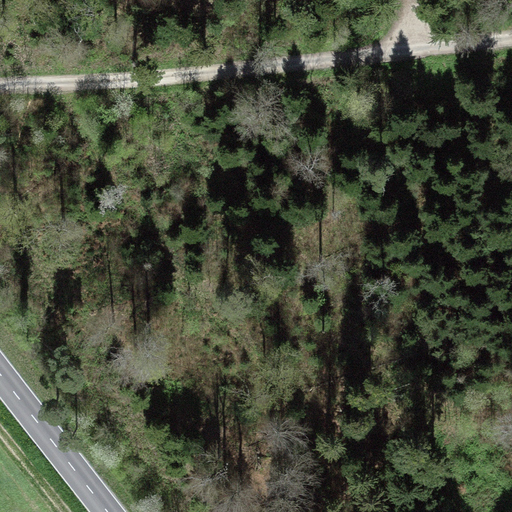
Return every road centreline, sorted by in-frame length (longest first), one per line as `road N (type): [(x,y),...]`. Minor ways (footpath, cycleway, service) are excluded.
road 1 (track): [(0,87),(218,73),(511,38)]
road 2 (primary): [(0,372),(107,511)]
